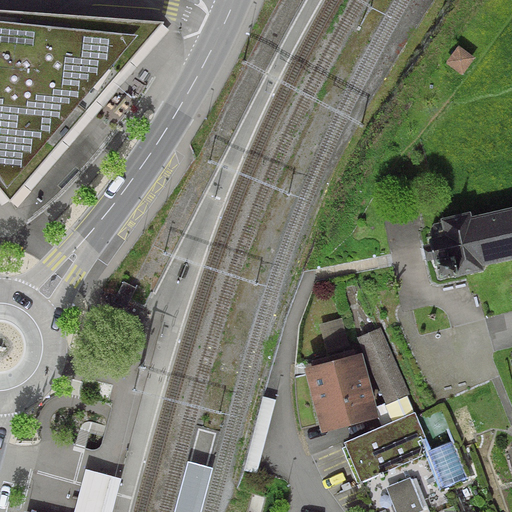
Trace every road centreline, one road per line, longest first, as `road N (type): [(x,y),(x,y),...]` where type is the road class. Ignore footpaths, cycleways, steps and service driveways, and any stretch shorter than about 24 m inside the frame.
road 1 (secondary): [(35,304),(160,141),(233,7)]
road 2 (secondary): [(0,399),(32,390),(53,360),(52,329),(35,304)]
